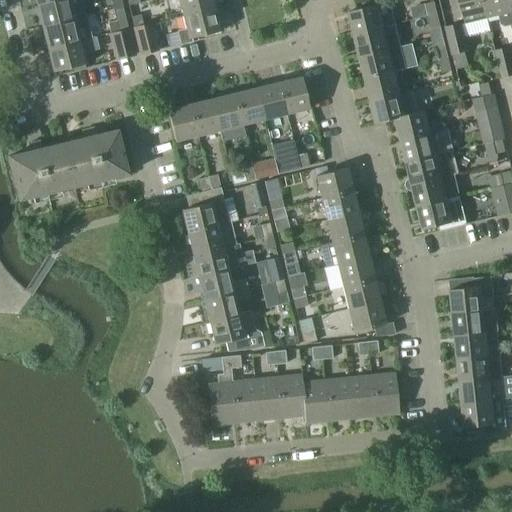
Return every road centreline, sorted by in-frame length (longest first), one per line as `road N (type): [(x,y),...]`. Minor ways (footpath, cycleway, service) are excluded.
road 1 (residential): [(413,270),(432,378),(431,423),(406,437),(192,458),(160,407),(168,283),(129,91)]
road 2 (residential): [(413,270),(382,167),(347,125),(329,43)]
road 3 (residential): [(329,43),(129,91)]
road 4 (residential): [(129,91),(50,112),(31,97),(8,0)]
